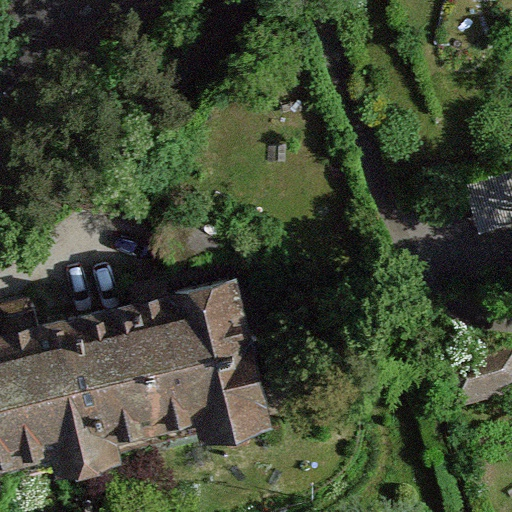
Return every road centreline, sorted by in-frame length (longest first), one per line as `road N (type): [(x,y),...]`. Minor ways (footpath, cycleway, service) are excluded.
road 1 (motorway): [(0,63),(511,316)]
road 2 (unknown): [(322,0),(322,24),(384,198),(430,252),(511,288)]
road 3 (unknown): [(234,0),(203,72),(131,128),(95,196),(0,266)]
